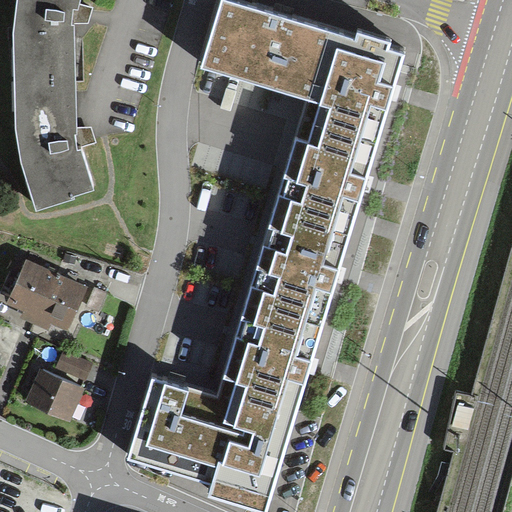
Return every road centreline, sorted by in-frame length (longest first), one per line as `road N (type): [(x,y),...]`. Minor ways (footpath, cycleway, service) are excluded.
road 1 (primary): [(354,511),(511,11)]
road 2 (residential): [(0,431),(190,511)]
